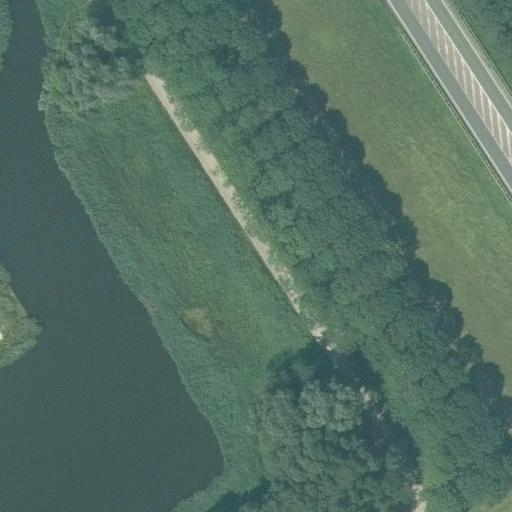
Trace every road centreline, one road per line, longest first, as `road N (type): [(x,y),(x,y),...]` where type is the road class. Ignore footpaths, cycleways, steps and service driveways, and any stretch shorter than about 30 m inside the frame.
road 1 (unclassified): [(416,511),(404,465),(103,0)]
road 2 (motorway): [(324,0),(511,193)]
road 3 (motorway): [(396,0),(511,179)]
road 4 (motorway): [(511,120),(433,0)]
